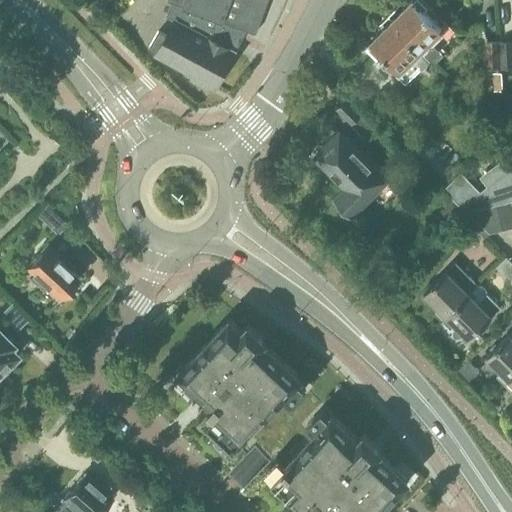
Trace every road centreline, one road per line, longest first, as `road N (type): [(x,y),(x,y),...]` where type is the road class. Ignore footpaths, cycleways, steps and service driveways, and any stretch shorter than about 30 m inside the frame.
road 1 (secondary): [(498,505),(369,346),(218,224)]
road 2 (residential): [(230,511),(80,372)]
road 3 (secondary): [(150,155),(19,0)]
road 4 (unclassified): [(217,166),(270,104),(325,0)]
road 5 (residential): [(80,372),(154,277),(164,243)]
